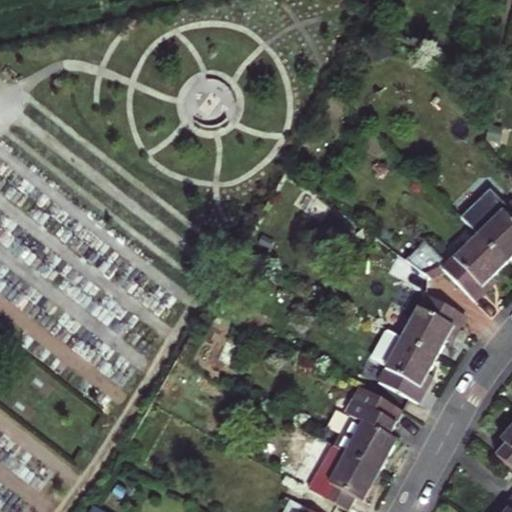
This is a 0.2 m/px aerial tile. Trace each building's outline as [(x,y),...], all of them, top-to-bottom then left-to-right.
[(511,209),(507,214),(489,197),(461,226),(479,243),(507,271),(511,265),(511,209)] [(449,272),(426,249),(406,268),(431,285),(449,278),(477,307),(496,288),(498,286),(495,283),(507,271),(479,243),(449,272)] [(463,322),(468,312),(433,287),(425,302),(463,322)] [(463,322),(425,302),(403,344),(438,361),(449,340),(452,342),(457,333),(463,322)] [(380,386),(418,407),(425,393),(429,386),(425,384),(428,379),(438,361),(403,344),(386,335),(372,363),(388,371),(380,386)] [(397,446),(391,443),(394,436),(405,416),(363,394),(349,420),(353,423),(337,453),(347,458),(381,477),(397,446)] [(511,436),(503,446),(509,451),(499,462),(511,473),(511,436)] [(353,511),(358,503),(365,507),(372,493),(381,477),(347,458),(323,502),(342,511),(353,511)]
